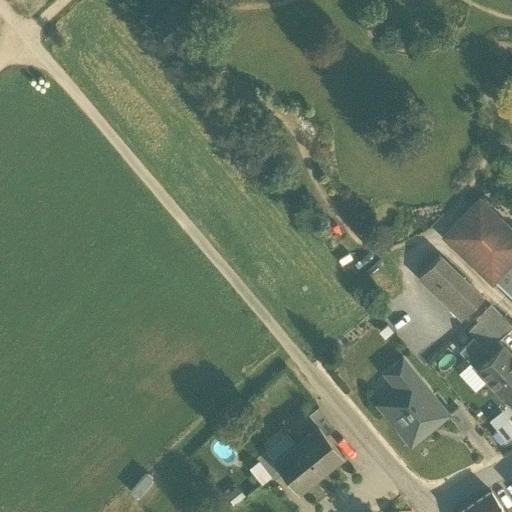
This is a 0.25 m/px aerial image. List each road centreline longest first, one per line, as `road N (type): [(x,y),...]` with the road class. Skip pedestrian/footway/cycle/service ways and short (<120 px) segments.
road 1 (track): [(310,371),(26,34)]
road 2 (residential): [(433,511),(310,371)]
